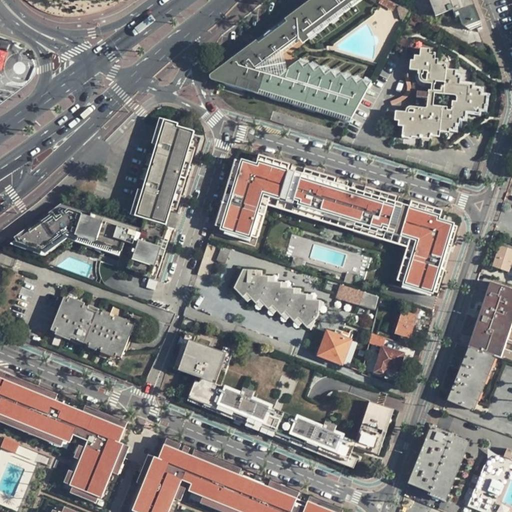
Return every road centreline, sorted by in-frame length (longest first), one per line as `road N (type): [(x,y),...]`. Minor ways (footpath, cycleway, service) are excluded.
road 1 (residential): [(484,206),(384,507)]
road 2 (residential): [(484,206),(225,128)]
road 3 (residential): [(384,507),(144,411)]
road 4 (residential): [(225,128),(173,296)]
road 5 (residential): [(144,411),(0,352)]
road 6 (primary): [(17,164),(91,95),(90,60)]
road 7 (residential): [(144,411),(179,315),(173,296)]
road 8 (residential): [(67,145),(95,156),(161,94)]
